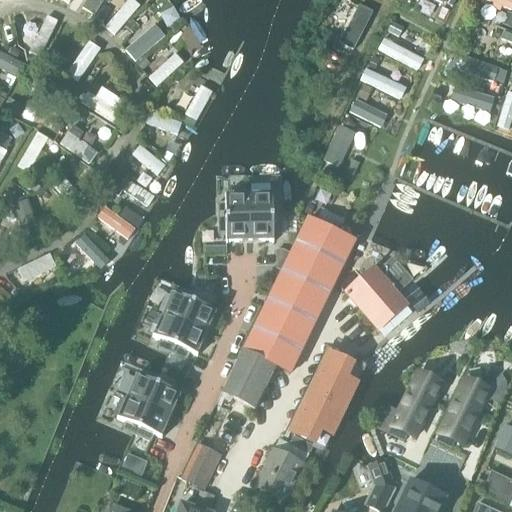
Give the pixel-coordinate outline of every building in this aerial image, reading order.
[(97,16),(106,0),(89,0),(84,8),(97,16)] [(117,36),(143,6),(135,0),(132,0),(108,28),(117,36)] [(511,0),(481,0),(511,12),(511,10),(511,0)] [(353,52),(372,13),(359,7),(339,45),(353,52)] [(103,23),(110,12),(103,8),(96,19),(103,23)] [(511,29),(511,15),(507,14),(502,26),(511,29)] [(42,59),(60,22),(49,16),(49,17),(31,53),(33,54),(42,59)] [(133,35),(139,28),(131,21),(125,28),(133,35)] [(166,38),(172,32),(164,23),(138,46),(132,38),(123,46),(137,63),(166,38)] [(398,36),(402,28),(392,24),(388,32),(398,36)] [(329,31),(323,42),(329,45),(335,34),(329,31)] [(511,44),(511,36),(503,33),(500,41),(511,44)] [(100,54),(102,51),(91,43),(68,76),(79,84),(100,54)] [(8,55),(17,60),(21,52),(12,47),(8,55)] [(0,68),(20,79),(28,66),(17,60),(8,55),(0,51),(0,68)] [(29,54),(25,63),(36,68),(40,59),(29,54)] [(493,81),(494,78),(498,67),(464,54),(459,69),(493,81)] [(160,87),(186,63),(178,55),(152,78),(160,87)] [(374,71),(379,60),(373,57),(368,68),(374,71)] [(142,72),(150,66),(144,59),(137,65),(142,72)] [(57,65),(52,73),(63,79),(68,72),(57,65)] [(498,67),(494,78),(504,82),(508,70),(498,67)] [(401,101),(406,90),(365,71),(360,82),(401,101)] [(194,119),(211,90),(199,83),(182,112),(194,119)] [(489,113),(494,97),(472,90),(455,84),(450,100),(454,101),(487,112),(489,113)] [(366,103),(372,91),(364,86),(357,98),(366,103)] [(438,106),(441,94),(434,92),(430,103),(438,106)] [(116,113),(96,99),(88,94),(81,104),(115,126),(122,116),(116,113)] [(8,99),(4,106),(15,113),(19,105),(8,99)] [(353,113),(382,127),(388,116),(358,101),(353,113)] [(60,111),(57,118),(63,120),(67,113),(60,111)] [(180,136),(185,124),(152,112),(147,123),(180,136)] [(323,160),(330,164),(340,169),(351,147),(357,134),(347,129),(339,125),(323,160)] [(148,139),(151,132),(143,129),(140,136),(148,139)] [(38,134),(18,169),(28,174),(48,140),(38,134)] [(0,137),(0,149),(3,151),(8,142),(0,137)] [(106,178),(113,169),(84,145),(77,155),(106,178)] [(139,148),(132,157),(157,177),(164,168),(139,148)] [(134,173),(140,166),(133,161),(128,167),(134,173)] [(353,178),(359,165),(350,161),(344,174),(353,178)] [(86,197),(63,175),(53,186),(77,208),(86,197)] [(150,208),(157,198),(147,192),(127,178),(121,188),(150,208)] [(88,181),(81,189),(90,196),(96,187),(88,181)] [(8,185),(4,190),(12,195),(16,189),(8,185)] [(271,197),(249,197),(249,243),(272,243),(272,244),(273,244),(273,236),(281,236),(281,203),(273,203),(272,195),(271,195),(271,197)] [(249,243),(249,197),(226,197),(226,196),(225,196),(225,204),(217,204),(218,237),(226,237),(226,245),(227,245),(227,243),(249,243)] [(29,244),(44,238),(30,201),(15,206),(29,244)] [(310,217),(314,208),(308,205),(304,214),(310,217)] [(126,238),(133,228),(107,210),(100,220),(126,238)] [(338,235),(345,221),(322,210),(315,224),(338,235)] [(135,215),(128,224),(137,230),(143,221),(135,215)] [(333,290),(354,246),(307,222),(291,256),(282,273),(243,352),(279,370),(290,375),(333,290)] [(99,232),(92,228),(88,233),(95,238),(99,232)] [(277,271),(282,273),(291,256),(283,252),(277,252),(277,271)] [(27,281),(58,267),(53,256),(22,270),(27,281)] [(378,334),(407,308),(396,296),(413,281),(394,260),(377,274),(374,270),(345,296),(378,334)] [(58,270),(53,273),(56,280),(61,278),(58,270)] [(215,315),(216,314),(209,311),(212,304),(182,290),(179,298),(171,295),(171,296),(172,296),(163,317),(205,335),(214,315),(215,315)] [(196,356),(205,335),(163,317),(154,337),(153,337),(152,338),(160,341),(156,349),(186,362),(190,354),(197,357),(198,356),(196,356)] [(258,414),(279,370),(244,353),(223,397),(238,404),(258,414)] [(351,367),(328,356),(309,395),(344,412),(351,397),(339,392),(351,367)] [(127,400),(170,418),(179,398),(180,398),(180,397),(173,394),(176,386),(146,373),(143,381),(136,377),(135,379),(136,379),(127,400)] [(399,414),(388,436),(404,443),(407,437),(414,440),(441,386),(418,375),(399,414)] [(465,382),(436,443),(451,450),(454,444),(462,447),(485,399),(488,393),(465,382)] [(344,412),(309,395),(290,435),(294,436),(313,446),(325,421),(337,426),(344,412)] [(161,439),(170,418),(127,400),(119,420),(117,420),(117,421),(124,424),(121,431),(151,444),(154,437),(161,440),(162,439),(161,439)] [(511,457),(511,455),(511,430),(509,429),(498,451),(511,457)] [(313,447),(293,438),(289,445),(310,455),(313,447)] [(285,503),(302,467),(284,458),(273,453),(256,489),(263,492),(285,503)] [(367,511),(384,511),(392,496),(388,469),(370,472),(374,492),(365,511),(367,511)] [(511,482),(492,473),(487,485),(481,496),(511,509),(511,482)] [(472,492),(481,496),(487,485),(477,480),(472,492)] [(409,483),(395,511),(439,511),(445,500),(409,483)]
